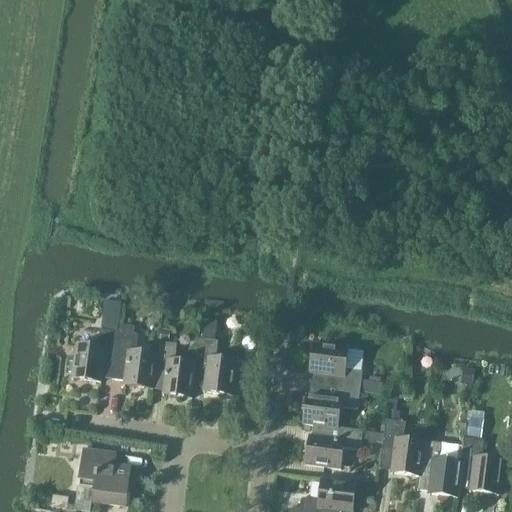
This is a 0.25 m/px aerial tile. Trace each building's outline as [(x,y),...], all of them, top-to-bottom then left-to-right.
[(195,364),(192,387),(194,387),(205,389),(204,393),(233,397),(237,361),(216,358),(219,342),(215,341),(217,324),(206,322),(203,339),(198,339),(195,364)] [(113,379),(120,332),(101,330),(98,347),(78,344),(73,380),(101,384),(102,378),(113,379)] [(162,330),(160,341),(168,342),(170,331),(162,330)] [(139,335),(120,332),(113,379),(125,381),(124,387),(151,390),(156,355),(137,353),(139,335)] [(156,355),(151,390),(153,390),(163,391),(162,396),(190,400),(192,400),(194,387),(192,387),(195,364),(176,362),(178,345),(158,342),(156,355)] [(313,374),(311,385),(360,392),(362,380),(363,372),(347,370),(349,349),(313,345),(310,374),(313,374)] [(466,369),(464,383),(473,384),(475,371),(466,369)] [(362,380),(360,392),(381,394),(383,383),(381,383),(371,381),(362,380)] [(307,396),(303,424),(339,429),(341,409),(358,411),(359,404),(360,393),(360,392),(311,385),(310,397),(307,396)] [(360,393),(359,404),(367,405),(369,394),(360,393)] [(391,398),(390,406),(398,407),(399,399),(391,398)] [(390,411),(389,421),(400,422),(401,412),(390,411)] [(418,491),(425,444),(404,441),(406,423),(400,422),(389,421),(386,420),(384,436),(383,446),(380,470),(392,472),(391,475),(419,479),(418,491)] [(471,420),(468,436),(481,437),(484,422),(471,420)] [(364,432),(339,429),(303,424),(303,425),(313,426),(312,437),(309,437),(305,466),(341,471),(343,450),(361,452),(362,443),(383,446),(384,436),(364,433),(364,432)] [(464,447),(462,465),(458,489),(459,489),(470,491),(469,493),(499,497),(503,462),(483,459),(485,441),(465,439),(464,447)] [(425,444),(418,491),(429,493),(429,495),(457,499),(458,499),(459,489),(458,489),(462,465),(464,447),(425,442),(425,444)] [(94,490),(93,504),(125,508),(130,469),(114,467),(116,455),(84,451),(80,488),(94,490)] [(299,511),(352,511),(357,484),(321,480),(318,501),(301,499),(300,510),(299,511)]
